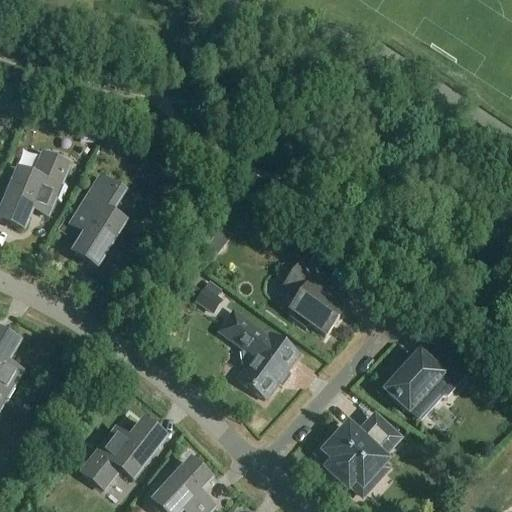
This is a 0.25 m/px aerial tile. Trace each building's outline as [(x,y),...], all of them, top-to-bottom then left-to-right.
[(237,89),(245,67),(230,62),(222,84),(237,89)] [(30,116),(32,132),(45,131),(42,115),(30,116)] [(0,220),(0,223),(23,233),(31,212),(47,219),(54,202),(57,204),(64,187),(61,186),(69,167),(52,160),(51,162),(44,159),(34,183),(18,176),(0,220)] [(115,193),(117,191),(102,181),(91,199),(88,197),(79,212),(81,214),(72,229),(86,238),(74,257),(96,271),(123,228),(109,219),(122,197),(115,193)] [(316,255),(310,264),(320,271),(326,262),(316,255)] [(344,313),(334,306),(343,294),(303,265),(283,293),(298,304),(290,314),(294,316),(291,320),(305,330),(307,326),(326,339),(344,313)] [(194,306),(212,319),(222,305),(204,292),(194,306)] [(238,385),(264,403),(297,358),(271,339),(268,344),(234,319),(221,336),(244,353),(241,357),(243,369),(247,372),(238,385)] [(0,410),(2,407),(5,409),(14,393),(11,392),(20,376),(6,368),(17,348),(0,338),(0,410)] [(386,396),(408,416),(421,402),(427,408),(431,407),(440,398),(442,401),(448,400),(466,380),(435,352),(424,364),(419,360),(417,362),(411,357),(402,367),(401,366),(391,377),(398,383),(386,396)] [(331,470),(327,474),(347,494),(355,485),(362,492),(385,466),(381,462),(397,444),(374,424),(358,442),(347,432),(333,448),(330,444),(317,458),(331,470)] [(94,463),(81,479),(95,491),(97,488),(103,493),(119,473),(132,484),(164,443),(143,427),(129,445),(116,435),(105,449),(102,447),(91,461),(94,463)] [(161,493),(164,495),(151,509),(154,511),(212,511),(215,510),(204,499),(202,501),(197,497),(209,485),(190,467),(176,482),(174,480),(161,493)]
